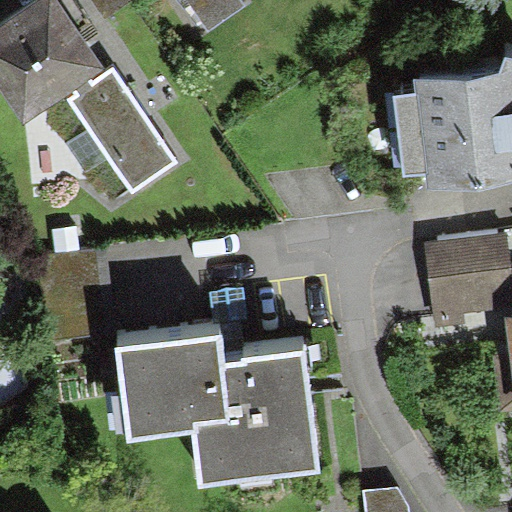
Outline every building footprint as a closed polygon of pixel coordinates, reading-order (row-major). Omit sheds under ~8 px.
[(94,72),(45,0),(39,0),(0,26),(0,92),(20,122),(71,88),(94,72)] [(86,0),(95,14),(117,0),(86,0)] [(188,0),(212,34),(248,10),(241,0),(188,0)] [(501,40),(411,51),(413,66),(391,69),(402,157),(425,154),(426,167),(511,156),(511,28),(506,27),(501,40)] [(94,72),(71,88),(142,188),(188,157),(123,57),(94,72)] [(511,270),(505,224),(427,235),(439,319),(466,315),(465,306),(506,299),(511,298),(511,270)] [(116,309),(118,256),(54,253),(51,305),(116,309)] [(217,329),(112,346),(129,448),(204,435),(234,430),(223,366),(217,329)] [(234,430),(204,435),(216,502),(318,487),(297,353),(223,366),(234,430)] [(419,511),(415,480),(381,484),(384,511),(419,511)]
